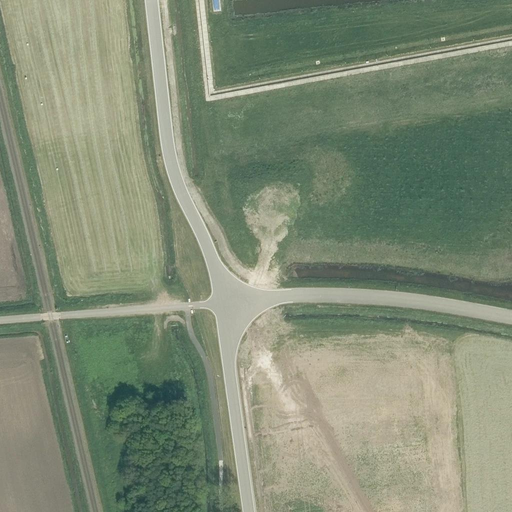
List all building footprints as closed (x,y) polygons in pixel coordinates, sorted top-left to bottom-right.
[(432,393),(420,395),(430,473),(460,470),(450,385),(431,387),(432,393)] [(511,423),(511,392),(468,385),(463,415),(511,423)] [(296,412),(296,402),(276,403),(276,413),(296,412)] [(511,471),(452,477),(456,508),(511,501),(511,471)] [(433,487),(435,511),(447,510),(445,486),(433,487)]
